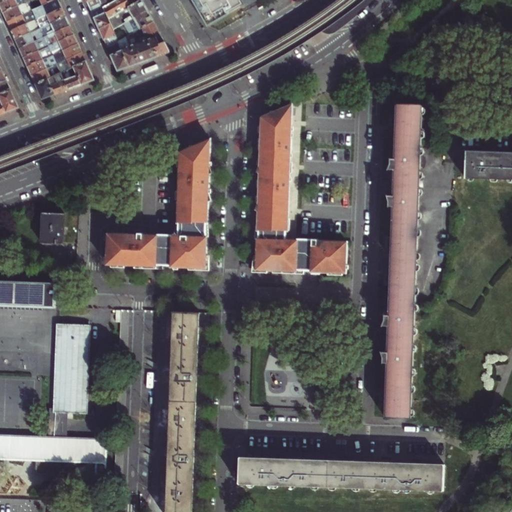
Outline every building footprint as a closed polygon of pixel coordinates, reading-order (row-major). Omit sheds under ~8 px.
[(6,0),(0,3),(3,10),(4,12),(29,1),(28,0),(6,0)] [(30,0),(29,1),(33,10),(36,9),(34,5),(37,4),(42,1),(43,5),(54,0),(30,0)] [(54,0),(43,5),(47,14),(62,7),(61,5),(59,0),(54,0)] [(99,0),(86,0),(87,2),(91,10),(102,5),(99,0)] [(117,13),(121,11),(140,0),(115,0),(108,4),(103,7),(108,19),(117,13)] [(124,24),(148,10),(145,5),(141,0),(140,0),(121,11),(126,20),(123,22),(124,24)] [(193,0),(210,29),(228,18),(226,15),(242,6),(238,0),(193,0)] [(29,1),(4,12),(7,19),(8,21),(33,10),(29,1)] [(40,18),(47,14),(43,5),(38,8),(36,9),(40,18)] [(102,5),(91,10),(95,20),(99,29),(111,24),(108,19),(103,7),(102,5)] [(51,23),(66,16),(66,15),(62,7),(47,14),(40,18),(37,19),(41,28),(44,27),(42,23),(50,19),(51,23)] [(33,10),(8,21),(11,28),(12,30),(37,19),(33,10)] [(134,33),(141,29),(146,26),(154,21),(151,16),(148,10),(124,24),(130,35),(134,33)] [(117,13),(123,22),(126,20),(121,11),(117,13)] [(69,23),(66,16),(51,23),(44,27),(41,28),(43,32),(45,37),(48,35),(70,25),(69,23)] [(37,19),(12,30),(15,37),(16,39),(31,32),(29,28),(36,25),(38,29),(41,28),(37,19)] [(154,35),(160,32),(157,27),(154,21),(146,26),(154,35)] [(111,24),(99,29),(104,39),(108,48),(116,44),(119,43),(119,42),(113,30),(111,24)] [(49,46),(74,34),(73,32),(70,25),(48,35),(51,42),(48,43),(49,46)] [(165,42),(160,32),(154,35),(146,26),(141,29),(146,40),(147,39),(151,48),(154,47),(158,57),(165,54),(170,52),(165,42)] [(19,45),(20,48),(45,37),(43,32),(41,28),(38,29),(31,32),(16,39),(19,45)] [(145,51),(149,60),(155,58),(158,57),(154,47),(151,48),(147,39),(146,40),(141,29),(134,33),(138,43),(139,42),(143,51),(145,51)] [(130,35),(126,37),(130,46),(131,46),(134,54),(136,54),(140,63),(144,62),(149,60),(145,51),(143,51),(139,42),(138,43),(134,33),(130,35)] [(49,46),(53,55),(79,44),(78,42),(74,34),(49,46)] [(24,57),(39,50),(37,46),(44,43),(46,47),(49,46),(48,43),(45,37),(20,48),(23,54),(24,57)] [(120,45),(122,50),(130,67),(134,65),(140,63),(136,54),(134,54),(131,46),(130,46),(126,37),(119,42),(119,43),(120,45)] [(57,64),(83,52),(82,50),(79,44),(53,55),(57,64)] [(116,44),(108,48),(111,55),(122,50),(120,45),(117,47),(116,44)] [(26,63),(28,66),(53,55),(49,46),(46,47),(39,50),(24,57),(26,63)] [(130,67),(122,50),(111,55),(114,63),(118,71),(130,67)] [(62,73),(68,70),(71,68),(74,67),(87,61),(85,58),(83,52),(57,64),(62,73)] [(53,55),(28,66),(31,74),(32,75),(47,68),(54,65),(57,64),(53,55)] [(74,67),(78,76),(83,85),(88,82),(95,80),(87,61),(74,67)] [(58,74),(54,65),(47,68),(51,77),(55,76),(58,74)] [(47,68),(32,75),(35,82),(36,84),(51,77),(47,68)] [(83,85),(78,76),(72,78),(69,73),(68,70),(62,73),(69,89),(76,87),(83,85)] [(69,89),(62,73),(58,74),(55,76),(58,83),(51,86),(55,95),(62,92),(69,89)] [(51,77),(36,84),(43,99),(47,98),(55,95),(51,86),(58,83),(55,76),(51,77)] [(0,94),(11,89),(10,87),(7,80),(0,83),(0,94)] [(20,108),(11,89),(0,94),(0,104),(3,103),(7,112),(13,110),(20,108)] [(272,112),(262,117),(261,125),(263,125),(263,126),(259,126),(259,130),(259,132),(263,132),(262,138),(261,138),(261,145),(260,150),(262,150),(262,159),(258,158),(258,162),(258,165),(261,165),(258,170),(261,172),(261,179),(260,179),(260,184),(259,187),(261,187),(261,196),(257,196),(257,200),(257,202),(260,203),(256,208),(260,210),(260,219),(260,225),(257,225),(256,238),(258,239),(258,241),(257,255),(254,255),(253,272),(268,272),(268,270),(270,270),(273,270),(273,272),(305,273),(305,270),(308,270),(312,270),(312,271),(327,271),(329,271),(329,273),(344,274),(344,271),(347,271),(347,267),(350,267),(350,263),(347,263),(348,240),(318,239),(318,237),(313,237),(313,240),(299,239),(299,238),(296,238),(287,237),(287,227),(291,227),(291,216),(287,216),(288,186),(289,186),(289,178),(293,178),(293,174),(289,174),(289,170),(293,170),(293,154),(289,154),(289,150),(293,150),(294,146),(289,145),(290,143),(292,143),(292,132),(291,132),(291,129),(293,129),(294,125),(291,125),(291,123),(294,123),(294,119),(291,119),(292,104),(279,109),(273,108),(272,112)] [(399,417),(413,418),(413,416),(412,416),(415,307),(421,129),(422,107),(423,107),(423,105),(396,104),(396,106),(396,112),(396,120),(395,157),(394,188),(392,222),(391,252),(390,288),(389,316),(388,350),(387,377),(386,400),(386,415),(385,415),(385,417),(399,417)] [(211,148),(211,139),(198,145),(195,144),(192,144),(192,148),(181,152),(181,163),(179,162),(179,167),(181,167),(180,191),(178,191),(178,200),(180,200),(181,200),(180,236),(174,236),(174,237),(144,236),(144,234),(139,234),(139,238),(131,237),(131,236),(109,235),(109,252),(109,257),(107,257),(106,261),(109,261),(109,265),(113,265),(113,267),(126,268),(126,265),(129,266),(129,264),(132,264),(135,264),(135,268),(165,269),(165,265),(171,265),(176,266),(176,269),(180,270),(181,266),(191,266),(191,270),(210,271),(210,255),(208,255),(208,250),(208,237),(210,237),(210,227),(210,223),(208,223),(209,200),(213,198),(211,196),(209,193),(212,193),(212,189),(209,189),(209,182),(210,182),(210,173),(214,171),(212,168),(211,166),(213,166),(213,162),(211,162),(211,148)] [(468,151),(466,151),(465,178),(467,178),(467,177),(511,178),(511,153),(493,153),(468,152),(468,151)] [(121,201),(111,200),(110,211),(120,211),(121,201)] [(66,214),(43,213),(42,243),(64,244),(66,214)] [(56,308),(56,284),(11,283),(0,282),(0,305),(10,306),(56,308)] [(192,511),(193,494),(194,457),(195,439),(199,439),(199,422),(196,422),(196,417),(197,377),(198,358),(201,358),(202,341),(199,341),(199,335),(200,314),(201,314),(201,313),(173,312),(173,313),(174,313),(166,511),(192,511)] [(56,412),(69,412),(87,413),(90,325),(58,324),(56,408),(56,412)] [(68,437),(69,412),(56,412),(56,408),(51,408),(50,437),(68,437)] [(108,439),(68,437),(50,437),(0,435),(0,458),(37,460),(98,462),(97,475),(107,475),(108,439)] [(242,457),(240,457),(239,484),(240,484),(248,484),(248,485),(249,486),(250,487),(251,487),(253,487),(254,486),(255,485),(256,484),(272,485),(272,486),(273,487),(274,488),(275,488),(277,488),(278,487),(279,486),(279,485),(289,485),(289,486),(290,487),(291,488),(293,489),(294,488),(295,487),(296,487),(296,485),(313,486),(313,487),(314,488),(316,489),(317,489),(319,488),(320,487),(320,486),(330,487),(331,488),(332,489),(333,490),(335,490),(337,489),(337,488),(338,487),(354,487),(355,489),(356,490),(357,490),(358,491),(360,490),(361,490),(361,489),(362,488),(372,488),(372,489),(373,490),(374,491),(375,491),(376,491),(377,491),(378,490),(379,489),(379,488),(395,489),(396,490),(396,491),(397,491),(398,492),(400,492),(401,492),(402,491),(403,490),(403,489),(406,489),(406,490),(407,491),(407,492),(408,492),(410,492),(411,492),(412,492),(413,491),(413,490),(413,489),(430,490),(430,491),(431,492),(432,493),(433,493),(434,493),(435,493),(436,492),(437,491),(437,490),(445,491),(445,492),(447,492),(448,464),(446,464),(446,465),(427,464),(418,464),(402,464),(373,463),(365,462),(353,462),(341,461),(296,460),(288,460),(271,459),(264,459),(242,458),(242,457)] [(98,462),(37,460),(36,472),(97,475),(98,462)]
